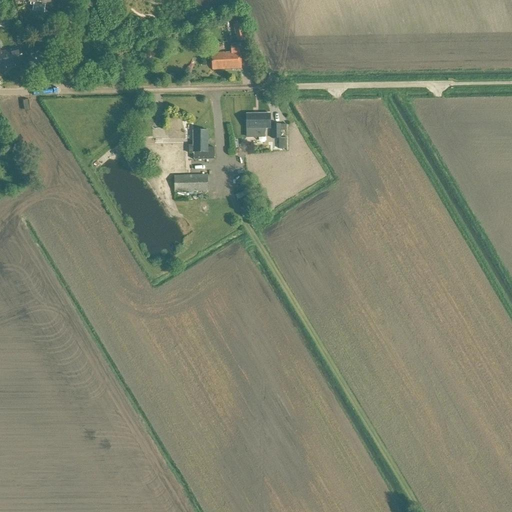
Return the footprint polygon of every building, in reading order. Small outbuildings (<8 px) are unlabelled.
[(239,21),(232,23),(236,43),(244,41),(239,21)] [(20,34),(16,25),(9,28),(13,37),(20,34)] [(215,58),(212,58),(212,71),(241,70),(240,53),(239,53),(239,45),(231,45),(231,53),(214,54),(215,58)] [(0,70),(6,69),(6,68),(15,66),(15,67),(24,64),(21,49),(11,52),(11,51),(1,53),(0,50),(0,49),(0,48),(0,70)] [(270,115),(246,115),(247,130),(247,138),(260,138),(260,136),(264,136),(264,130),(270,129),(270,115)] [(272,125),(272,139),(279,139),(281,139),(281,131),(286,131),(286,125),(272,125)] [(189,146),(189,155),(193,155),(193,161),(214,161),(214,149),(207,149),(207,132),(193,132),(193,134),(193,141),(193,146),(189,146)] [(162,140),(163,160),(168,160),(168,172),(187,171),(186,147),(168,148),(167,140),(162,140)] [(174,193),(208,192),(208,176),(174,177),(174,193)]
